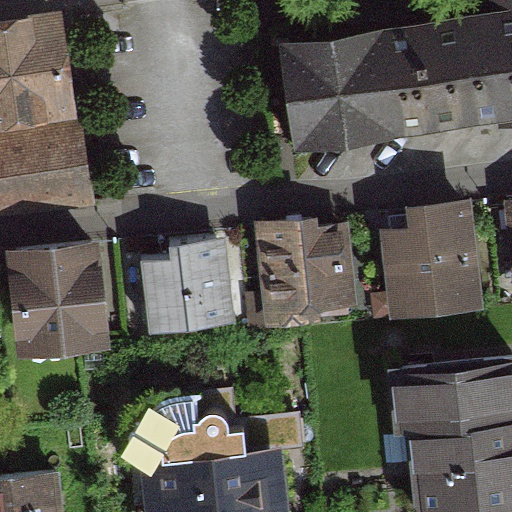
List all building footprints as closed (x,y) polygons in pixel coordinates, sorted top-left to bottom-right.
[(511,0),(488,0),(290,27),(306,141),(511,112),(511,0)] [(62,3),(0,12),(0,120),(78,109),(62,3)] [(80,118),(0,129),(0,199),(89,187),(80,118)] [(479,195),(419,200),(420,220),(398,222),(406,307),(489,299),(479,195)] [(325,215),(265,219),(273,321),(326,316),(325,303),(359,301),(353,224),(326,226),(325,215)] [(173,248),(143,251),(151,331),(244,322),(235,228),(172,234),(173,248)] [(92,243),(16,251),(26,348),(102,340),(92,243)] [(511,511),(511,352),(405,360),(410,424),(426,423),(431,511),(511,511)] [(296,511),(291,435),(150,446),(155,511),(296,511)] [(0,511),(64,511),(60,467),(0,472),(0,511)]
